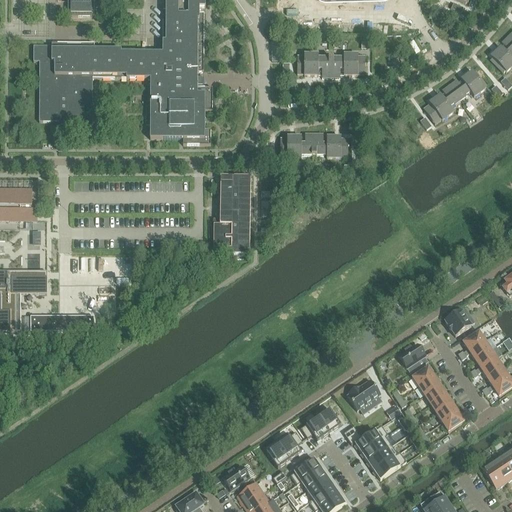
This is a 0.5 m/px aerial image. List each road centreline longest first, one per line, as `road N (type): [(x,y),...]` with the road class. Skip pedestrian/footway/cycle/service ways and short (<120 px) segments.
road 1 (residential): [(107,511),(511,234)]
road 2 (residential): [(264,112),(247,151),(228,163),(0,163)]
road 3 (residential): [(446,60),(374,100),(264,112)]
road 4 (residential): [(489,417),(351,511)]
